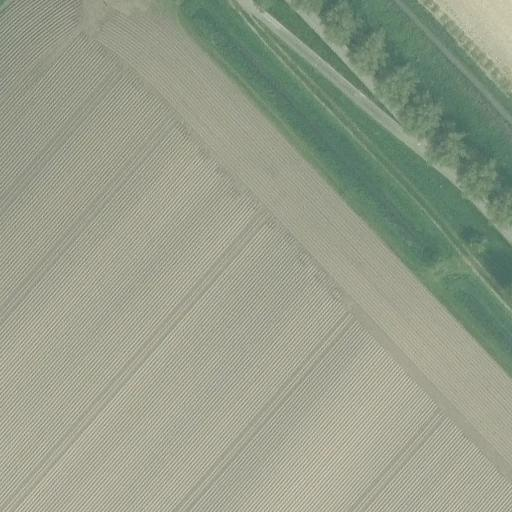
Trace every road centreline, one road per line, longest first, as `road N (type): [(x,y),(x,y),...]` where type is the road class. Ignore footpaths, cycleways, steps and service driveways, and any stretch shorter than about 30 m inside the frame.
road 1 (residential): [(238,0),(430,155)]
road 2 (unclassified): [(430,155),(290,0)]
